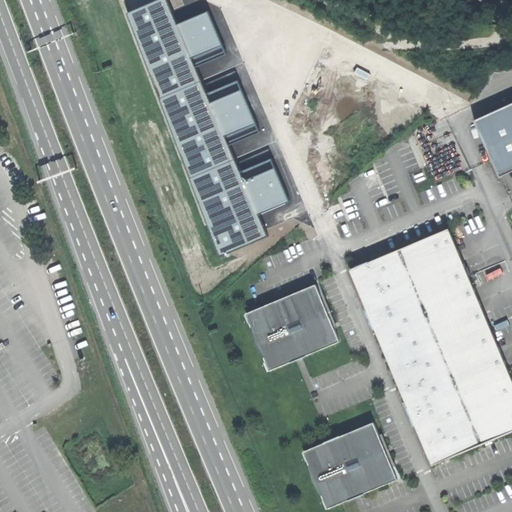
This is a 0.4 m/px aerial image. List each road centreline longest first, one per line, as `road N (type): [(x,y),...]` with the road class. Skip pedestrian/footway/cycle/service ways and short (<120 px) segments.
road 1 (trunk): [(234,511),(30,0)]
road 2 (trunk): [(0,6),(134,355)]
road 3 (unknown): [(428,127),(433,155),(463,164),(484,190),(481,119),(458,109),(431,119)]
road 4 (track): [(511,41),(429,45),(322,0)]
road 5 (trunk): [(134,355),(199,511)]
road 6 (trunk): [(134,355),(135,395),(181,511)]
